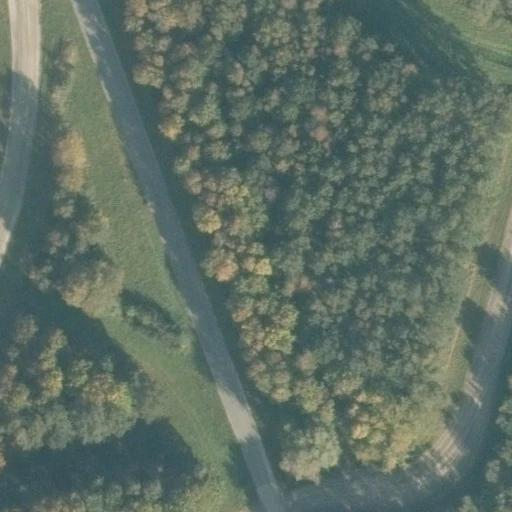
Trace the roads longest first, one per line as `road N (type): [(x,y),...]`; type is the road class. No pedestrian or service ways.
road 1 (track): [(228,511),(33,0)]
road 2 (unknown): [(60,71),(30,101),(0,237)]
